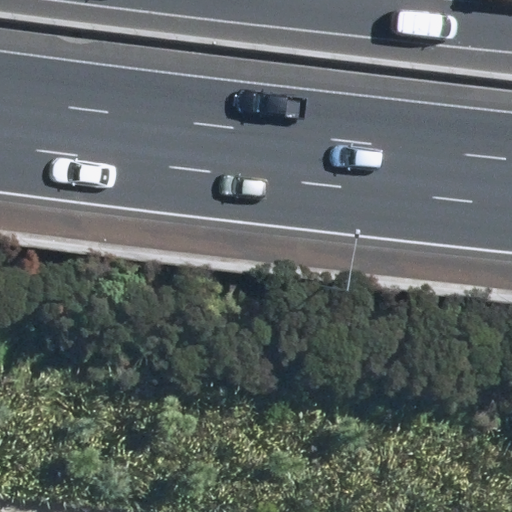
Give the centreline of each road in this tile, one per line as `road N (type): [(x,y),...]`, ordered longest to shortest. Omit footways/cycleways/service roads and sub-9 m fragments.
road 1 (motorway): [(511,161),(0,99)]
road 2 (motorway): [(337,0),(511,19)]
